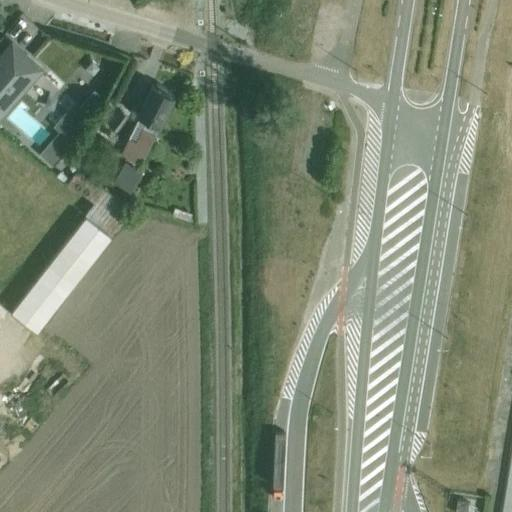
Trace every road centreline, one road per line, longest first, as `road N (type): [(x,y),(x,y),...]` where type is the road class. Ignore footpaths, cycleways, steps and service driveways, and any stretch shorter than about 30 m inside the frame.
road 1 (primary): [(391,107),(350,511)]
road 2 (primary): [(384,511),(442,127)]
road 3 (residential): [(391,107),(336,82),(57,0)]
road 4 (primary): [(442,127),(462,0)]
